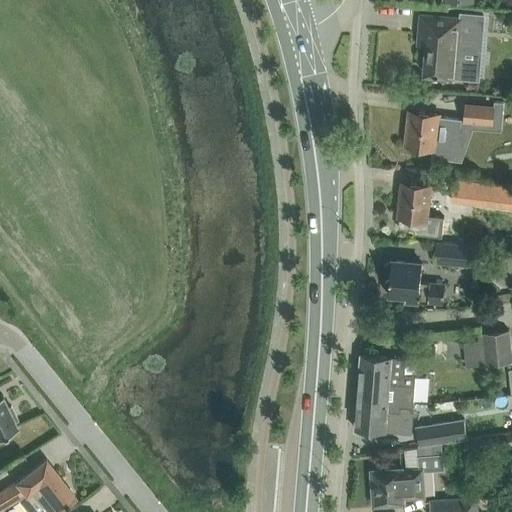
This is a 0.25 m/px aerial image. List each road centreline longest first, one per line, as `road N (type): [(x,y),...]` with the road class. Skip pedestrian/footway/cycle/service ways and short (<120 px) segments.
road 1 (secondary): [(305,511),(322,286),(316,151),(291,30)]
road 2 (unclassified): [(156,511),(19,343),(0,334)]
